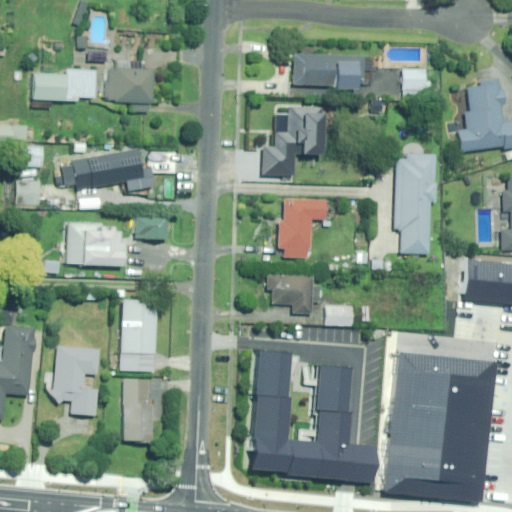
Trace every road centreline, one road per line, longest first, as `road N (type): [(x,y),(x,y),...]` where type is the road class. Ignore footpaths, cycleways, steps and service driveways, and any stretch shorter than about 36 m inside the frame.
road 1 (residential): [(214,6),(194,511)]
road 2 (residential): [(214,6),(473,19)]
